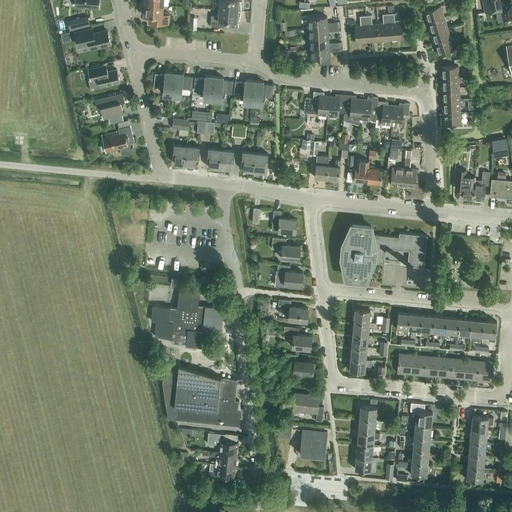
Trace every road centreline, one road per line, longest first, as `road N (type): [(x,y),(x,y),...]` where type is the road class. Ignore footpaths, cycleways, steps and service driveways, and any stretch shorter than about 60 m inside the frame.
road 1 (residential): [(321,290),(333,379),(344,385),(503,399),(511,308)]
road 2 (residential): [(431,209),(428,115),(420,95),(289,78),(256,64)]
road 3 (unclassified): [(261,509),(235,309),(240,291)]
road 4 (residential): [(511,308),(321,290)]
road 5 (unclassified): [(163,177),(0,164)]
road 6 (residential): [(163,177),(132,49)]
road 7 (residential): [(256,64),(132,49)]
road 8 (unclassified): [(431,209),(309,198)]
